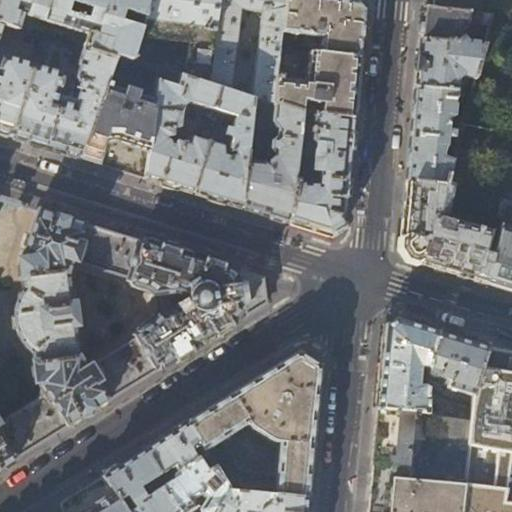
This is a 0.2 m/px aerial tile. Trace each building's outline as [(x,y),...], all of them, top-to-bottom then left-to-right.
[(17,30),(21,15),(82,34),(77,48),(114,60),(115,56),(129,61),(139,29),(119,22),(122,12),(143,17),(145,0),(0,0),(0,24),(7,27),(17,30)] [(145,0),(143,17),(139,29),(129,61),(146,66),(158,70),(208,86),(218,0),(145,0)] [(218,0),(208,86),(218,89),(229,92),(239,9),(260,12),(249,99),(253,100),(253,99),(271,105),(276,68),(279,48),(277,48),(280,31),(283,0),(218,0)] [(283,0),(280,31),(295,34),(294,39),(300,40),(301,35),(317,37),(318,36),(319,36),(317,53),(358,59),(361,29),(363,14),(353,3),(330,0),(283,0)] [(421,25),(420,41),(447,42),(447,41),(457,41),(461,38),(462,26),(468,23),(483,25),(484,14),(423,9),(421,25)] [(0,134),(10,138),(16,114),(17,114),(31,66),(7,59),(5,59),(3,59),(1,60),(0,61),(0,31),(5,33),(7,27),(0,24),(0,134)] [(447,42),(420,41),(417,66),(415,88),(455,91),(456,80),(462,74),(475,77),(485,42),(466,41),(464,36),(461,38),(457,41),(447,41),(447,42)] [(113,62),(114,60),(77,48),(75,48),(73,54),(79,55),(75,67),(78,68),(74,78),(75,80),(75,81),(76,81),(75,85),(77,86),(74,93),(76,94),(72,108),(55,103),(61,82),(61,80),(61,79),(60,76),(59,75),(57,74),(31,66),(17,114),(16,114),(10,138),(47,149),(79,159),(109,74),(113,62)] [(355,89),(358,59),(317,53),(310,52),(308,63),(300,62),(299,73),(307,74),(306,83),(282,80),(283,69),(276,68),(271,105),(300,114),(301,114),(302,102),(321,104),(321,116),(352,119),(355,89)] [(115,56),(114,60),(113,62),(127,67),(129,61),(115,56)] [(144,179),(158,70),(146,66),(144,98),(137,96),(138,92),(125,88),(124,92),(118,90),(122,78),(109,74),(79,159),(92,163),(128,174),(144,179)] [(218,89),(208,86),(158,70),(144,179),(167,186),(192,194),(206,143),(207,137),(208,134),(201,132),(200,141),(190,139),(188,146),(176,143),(173,144),(173,147),(169,147),(169,146),(167,144),(165,142),(164,142),(165,140),(171,138),(172,130),(178,129),(180,115),(182,109),(187,104),(211,112),(218,89)] [(455,91),(415,88),(411,134),(406,182),(444,185),(451,160),(441,158),(442,153),(446,147),(448,119),(454,116),(456,91),(455,91)] [(229,92),(218,89),(211,112),(233,119),(229,130),(224,129),(221,136),(228,138),(229,143),(227,150),(228,152),(233,153),(233,157),(231,157),(229,158),(221,156),(221,148),(212,145),(213,139),(207,137),(206,143),(192,194),(214,201),(240,209),(245,163),(250,129),(253,100),(249,99),(229,92)] [(253,99),(253,100),(250,129),(278,132),(277,139),(271,145),(270,151),(274,155),(277,155),(276,160),(273,160),(267,163),(267,166),(245,163),(240,209),(264,216),(287,223),(294,165),(300,114),(271,105),(253,99)] [(347,170),(352,119),(321,116),(313,115),(312,129),(309,128),(309,135),(311,135),(311,141),(314,144),(313,150),(312,150),(310,172),(317,172),(316,185),(312,185),(312,181),(300,180),(301,166),(294,165),(287,223),(313,231),(329,236),(342,228),(347,170)] [(511,133),(462,124),(451,160),(444,185),(452,186),(443,221),(488,233),(483,253),(494,256),(486,285),(511,293),(511,292),(511,133)] [(444,185),(406,182),(403,213),(400,248),(408,261),(427,266),(468,279),(486,285),(494,256),(483,253),(488,233),(443,221),(452,186),(444,185)] [(0,470),(17,460),(16,459),(66,427),(67,428),(83,418),(109,402),(109,401),(159,369),(159,370),(191,351),(191,350),(266,303),(264,291),(263,279),(178,253),(178,252),(33,208),(18,259),(16,259),(20,290),(16,294),(11,303),(9,309),(8,324),(10,331),(13,339),(21,348),(28,352),(32,383),(33,383),(37,389),(38,390),(37,395),(35,398),(1,419),(1,422),(0,422),(0,470)] [(430,375),(437,333),(395,320),(382,328),(379,366),(375,410),(431,415),(432,398),(429,396),(431,384),(429,383),(430,375)] [(467,342),(437,333),(430,375),(444,379),(443,385),(447,386),(447,388),(459,391),(456,400),(473,405),(473,401),(487,348),(467,342)] [(511,511),(511,353),(498,351),(487,348),(473,401),(473,405),(472,409),(471,421),(460,511),(511,511)] [(197,417),(186,424),(203,451),(220,440),(234,463),(236,466),(239,469),(242,471),(245,473),(255,475),(266,476),(276,477),(274,496),(306,499),(313,432),(319,367),(298,354),(197,417)] [(455,407),(454,418),(471,421),(472,409),(455,407)] [(454,418),(431,415),(375,410),(372,432),(367,491),(364,511),(460,511),(471,421),(454,418)] [(172,433),(144,450),(159,476),(161,488),(175,511),(181,511),(188,508),(190,507),(191,504),(191,502),(190,500),(199,496),(204,500),(196,511),(213,511),(227,491),(203,451),(186,424),(172,433)] [(159,476),(144,450),(124,463),(102,477),(113,494),(123,511),(175,511),(161,488),(144,499),(138,489),(159,476)] [(274,496),(227,491),(213,511),(305,511),(306,499),(274,496)] [(123,511),(113,494),(83,511),(123,511)]
